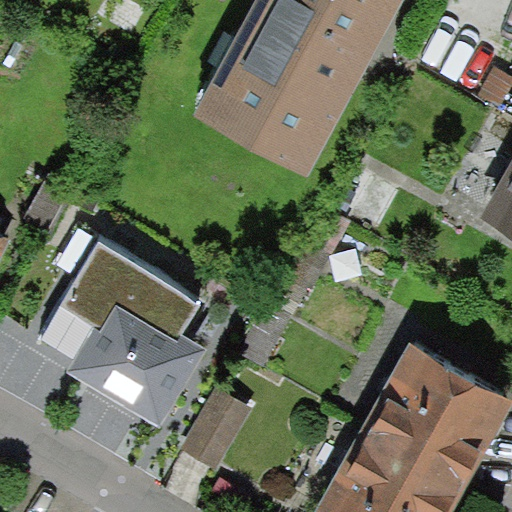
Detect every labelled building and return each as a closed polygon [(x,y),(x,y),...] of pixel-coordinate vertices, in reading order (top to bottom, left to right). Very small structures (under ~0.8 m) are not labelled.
[(259,0),(202,108),(311,176),(403,0),(259,0)] [(511,159),(486,200),(511,216),(511,159)] [(0,259),(11,236),(0,230),(0,259)] [(157,264),(100,231),(66,285),(72,289),(41,335),(75,357),(70,366),(161,425),(208,346),(136,301),(157,264)] [(320,511),(446,511),(484,448),(511,399),(511,395),(419,342),(320,511)] [(252,406),(217,386),(181,448),(217,466),(252,406)]
